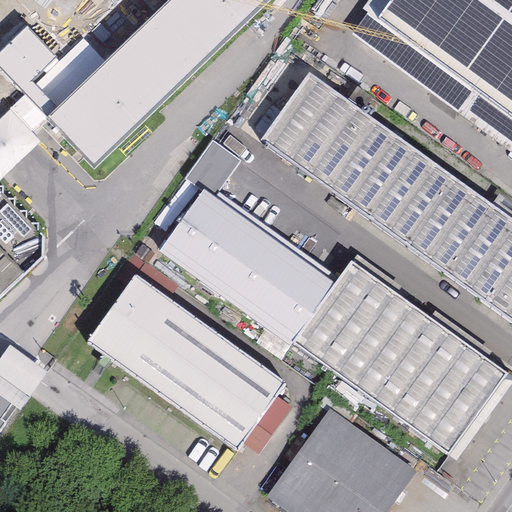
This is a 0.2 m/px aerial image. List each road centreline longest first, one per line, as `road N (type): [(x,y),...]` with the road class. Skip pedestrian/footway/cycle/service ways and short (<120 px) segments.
road 1 (unknown): [(491,511),(146,256)]
road 2 (unknown): [(138,0),(55,74),(43,101),(45,131),(110,226)]
